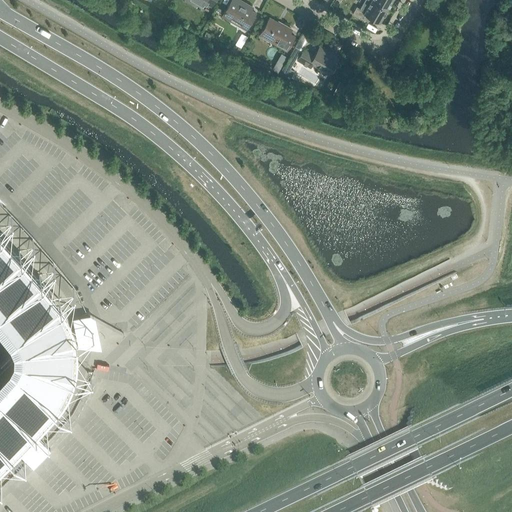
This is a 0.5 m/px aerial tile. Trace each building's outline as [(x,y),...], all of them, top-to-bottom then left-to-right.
[(230,0),(222,16),(246,30),(255,13),(250,10),(252,7),(240,0),(230,0)] [(380,22),(387,9),(371,0),(365,11),(357,6),(353,13),(365,20),(368,15),(380,22)] [(371,0),(387,9),(391,0),(371,0)] [(276,41),(274,43),(286,50),(294,36),(289,33),(291,29),(281,23),(280,24),(269,17),(261,32),(276,41)] [(313,64),(329,73),(338,58),(326,51),(327,49),(320,45),(314,55),(303,49),(297,60),(311,68),(313,64)] [(300,50),(295,47),(290,55),(291,56),(295,58),(300,50)] [(285,66),(284,65),(281,71),(279,74),(285,77),(290,68),(285,66)] [(0,453),(4,450),(37,415),(56,395),(69,369),(75,348),(73,327),(64,303),(46,278),(14,239),(0,225),(0,453)]
